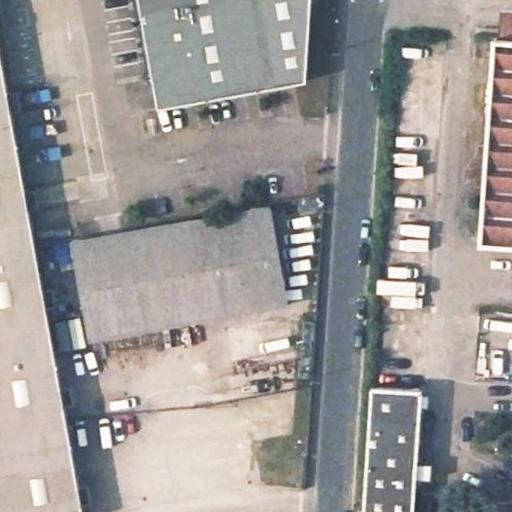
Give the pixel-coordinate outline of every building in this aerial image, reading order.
[(138,0),(159,110),(306,83),(311,0),(138,0)] [(511,39),(511,5),(500,6),(499,38),(511,39)] [(511,39),(499,38),(496,38),(489,146),(480,145),(477,158),(467,171),(486,182),(482,243),(511,244),(511,39)] [(0,511),(82,511),(0,54),(0,511)] [(268,211),(70,242),(86,337),(284,306),(268,211)] [(373,382),(363,511),(414,511),(420,414),(421,384),(373,382)] [(286,475),(281,444),(256,448),(261,480),(286,475)]
